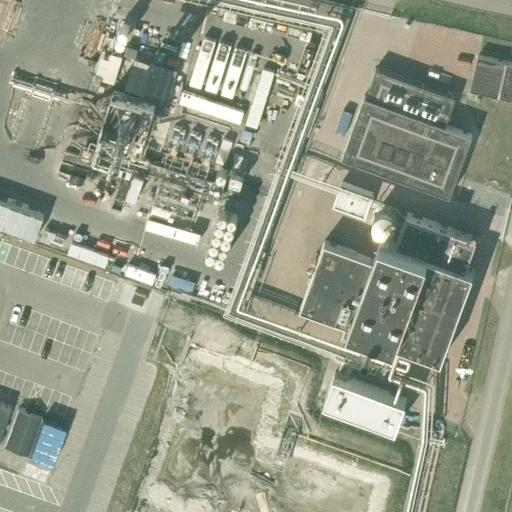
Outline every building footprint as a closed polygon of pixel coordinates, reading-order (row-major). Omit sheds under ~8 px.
[(161,13),(156,28),(186,39),(191,24),(161,13)] [(230,33),(235,20),(213,13),(208,25),(230,33)] [(471,89),(511,98),(511,62),(478,55),(471,89)] [(456,96),(377,68),(366,96),(365,95),(343,155),(451,194),(472,134),(446,125),(456,96)] [(18,121),(70,135),(83,90),(30,76),(18,121)] [(137,184),(149,153),(108,138),(96,169),(137,184)] [(342,182),(333,205),(365,217),(373,194),(342,182)] [(61,239),(71,212),(13,192),(4,219),(61,239)] [(374,220),(374,223),(375,225),(377,227),(379,229),(382,230),(384,231),(387,231),(390,230),(392,229),(394,227),(396,225),(397,222),(397,219),(396,216),(395,214),(394,212),(392,210),(389,209),(386,208),(384,208),(381,209),(379,210),(377,212),(375,215),(374,217),(374,220)] [(373,258),(325,240),(301,307),(443,359),(475,270),(467,267),(478,237),(408,212),(397,242),(381,236),(373,258)] [(74,235),(70,249),(110,262),(115,248),(74,235)] [(117,266),(151,275),(158,251),(123,242),(117,266)] [(325,396),(397,422),(407,393),(335,367),(325,396)] [(0,437),(11,406),(0,402),(0,437)] [(42,418),(18,409),(5,447),(28,456),(42,418)]
